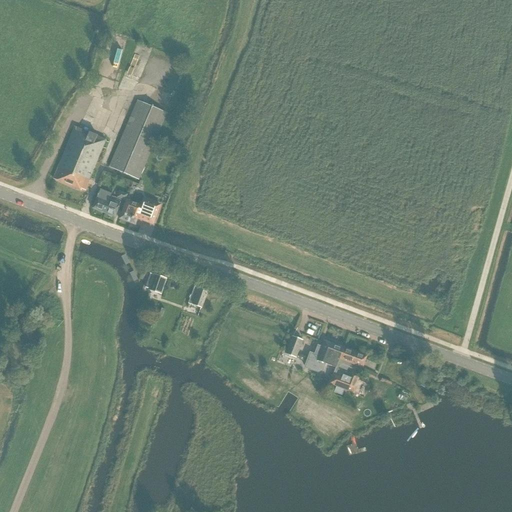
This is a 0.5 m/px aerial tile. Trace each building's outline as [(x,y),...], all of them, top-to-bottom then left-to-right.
[(109,168),(138,180),(166,113),(137,101),(109,168)] [(105,140),(74,127),(53,179),(62,182),(61,183),(80,191),(81,189),(85,191),(88,184),(87,184),(91,175),(90,175),(105,140)] [(108,202),(109,198),(111,194),(100,190),(92,208),(92,209),(105,214),(110,203),(108,202)] [(117,198),(125,201),(127,195),(119,192),(117,198)] [(112,197),(111,199),(109,198),(108,202),(110,203),(105,214),(115,218),(115,217),(119,206),(121,201),(112,197)] [(147,208),(126,201),(119,219),(134,225),(135,225),(137,219),(152,224),(159,206),(149,202),(147,208)] [(161,295),(166,279),(153,275),(150,274),(145,288),(148,289),(148,291),(161,295)] [(189,302),(202,307),(207,292),(195,287),(189,302)] [(302,341),(292,337),(285,354),(295,358),(296,358),(302,341)] [(332,344),(331,344),(317,339),(310,359),(335,368),(339,360),(343,348),(332,344)] [(362,368),(366,357),(343,348),(339,360),(360,368),(362,368)] [(358,374),(360,368),(339,360),(335,368),(333,375),(329,384),(353,393),(360,375),(358,374)]
